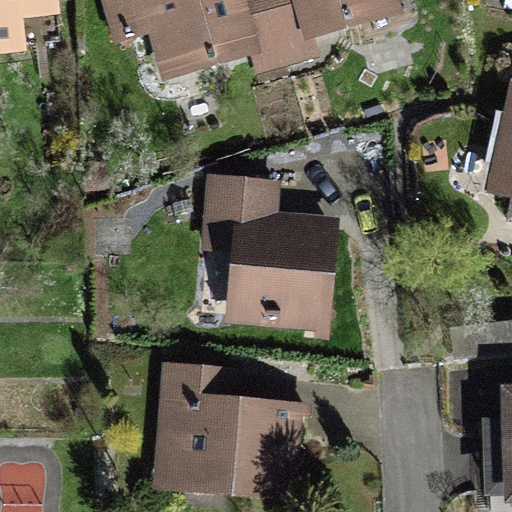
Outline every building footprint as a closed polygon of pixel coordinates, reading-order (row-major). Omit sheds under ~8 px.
[(0,0),(0,44),(39,43),(36,0),(0,0)] [(115,0),(116,14),(150,12),(154,77),(184,75),(183,64),(311,55),(309,26),(383,21),(381,0),(115,0)] [(511,86),(503,84),(481,189),(511,195),(511,86)] [(269,194),(206,191),(203,248),(226,250),(222,322),(315,327),(321,223),(267,220),(269,194)] [(219,378),(151,374),(145,487),(282,493),(286,410),(218,407),(219,378)] [(511,392),(493,392),(492,502),(511,502),(511,392)]
